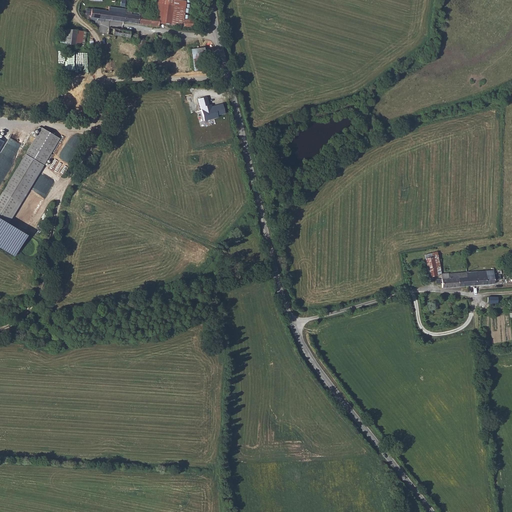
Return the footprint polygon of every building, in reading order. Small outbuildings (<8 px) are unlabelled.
[(158,21),(176,23),(177,13),(185,14),(186,1),(181,0),(150,0),(149,13),(159,14),(158,21)] [(94,7),(93,15),(123,19),(124,11),(124,7),(111,5),(111,9),(94,7)] [(133,12),(124,11),(123,19),(124,19),(132,20),(133,12)] [(156,24),(157,24),(158,21),(159,14),(149,13),(141,12),(141,13),(133,12),(132,20),(156,24)] [(177,13),(176,23),(184,24),(184,17),(185,14),(177,13)] [(121,34),(122,27),(108,25),(107,32),(114,34),(114,32),(121,34)] [(67,27),(66,41),(75,42),(76,28),(67,27)] [(131,28),(122,27),(121,34),(137,36),(138,31),(130,30),(131,28)] [(76,28),(75,42),(84,44),(86,30),(76,28)] [(146,38),(140,37),(138,51),(144,52),(146,38)] [(203,68),(203,47),(191,46),(190,68),(203,68)] [(104,60),(106,71),(114,70),(112,58),(104,60)] [(46,125),(28,152),(46,163),(63,136),(46,125)] [(14,138),(22,142),(19,147),(22,149),(31,133),(20,127),(14,138)] [(0,218),(7,223),(8,223),(46,163),(28,152),(0,196),(0,218)] [(22,220),(26,223),(31,217),(27,214),(22,220)] [(26,235),(7,223),(0,218),(0,248),(13,256),(26,235)] [(434,274),(441,273),(440,270),(444,270),(444,266),(446,265),(443,250),(430,251),(434,274)] [(472,270),(474,284),(498,283),(499,279),(505,279),(505,277),(505,275),(500,275),(499,269),(472,270)] [(453,285),(474,284),(472,270),(452,271),(453,285)] [(449,285),(453,285),(452,271),(446,272),(446,276),(441,276),(442,285),(449,285)]
